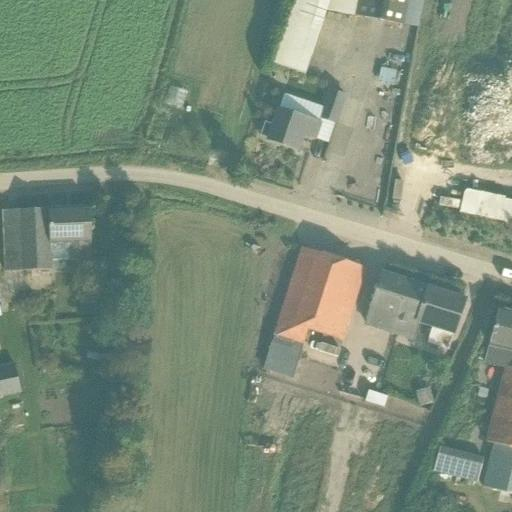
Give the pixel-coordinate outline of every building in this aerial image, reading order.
[(303,75),(322,0),(290,0),(273,67),(303,75)] [(400,26),(405,0),(356,0),(353,17),(400,26)] [(459,158),(462,138),(488,0),(437,0),(413,129),(409,149),(459,158)] [(511,167),(511,0),(502,0),(474,160),(511,167)] [(335,124),(344,96),(329,91),(320,119),(335,124)] [(268,140),(267,141),(294,150),(299,135),(313,140),(319,124),(278,110),(272,127),(264,124),(259,137),(268,140)] [(511,199),(458,189),(453,214),(511,225),(511,199)] [(2,211),(3,231),(4,270),(51,268),(51,262),(90,261),(88,208),(2,211)] [(301,249),(272,338),(265,370),(291,378),(306,331),(341,342),(364,269),(301,249)] [(381,274),(375,293),(365,325),(412,340),(417,324),(431,329),(426,345),(447,351),(458,320),(464,301),(381,274)] [(511,313),(497,309),(492,329),(488,347),(484,363),(490,365),(499,367),(498,371),(503,373),(485,443),(493,445),(482,488),(511,495),(511,313)] [(0,389),(16,386),(10,359),(0,361),(0,389)] [(306,362),(288,432),(285,431),(264,511),(309,511),(327,445),(325,445),(335,405),(340,406),(342,399),(336,398),(343,371),(306,362)] [(349,511),(387,511),(426,420),(394,407),(349,511)] [(475,483),(482,458),(438,447),(432,472),(475,483)]
